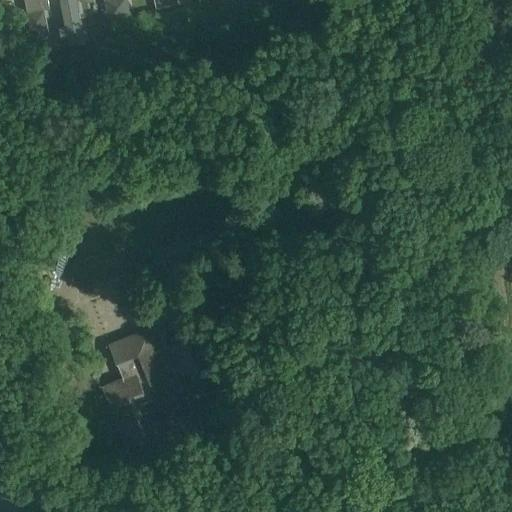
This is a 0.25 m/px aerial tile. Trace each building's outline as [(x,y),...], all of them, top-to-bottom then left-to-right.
[(50,8),(48,0),(34,0),(26,2),(28,13),(50,8)] [(86,42),(83,31),(77,0),(60,0),(68,36),(70,45),(86,42)] [(12,15),(11,3),(1,4),(3,17),(12,15)] [(57,229),(29,239),(32,250),(61,241),(57,229)] [(121,362),(127,376),(103,386),(128,446),(147,439),(140,421),(148,418),(149,420),(183,407),(150,328),(110,344),(117,363),(121,362)] [(216,361),(204,332),(174,344),(186,373),(216,361)] [(309,472),(297,474),(299,487),(311,485),(309,472)] [(477,511),(503,511),(490,499),(477,511)]
